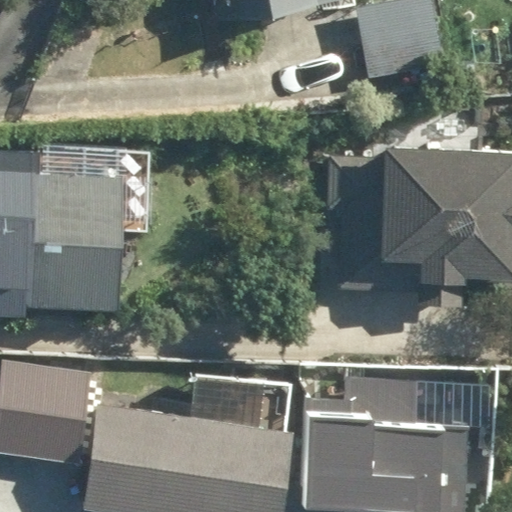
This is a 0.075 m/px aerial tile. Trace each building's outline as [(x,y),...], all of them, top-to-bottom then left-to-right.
[(209,0),(214,26),(355,0),(209,0)] [(428,0),(409,0),(353,7),(361,73),(437,63),(428,0)] [(338,254),(337,285),(415,289),(414,303),(458,305),(459,279),(511,282),(511,271),(511,149),(384,143),(379,256),(338,254)] [(0,307),(115,314),(125,147),(75,144),(73,172),(0,168),(0,307)] [(145,511),(268,511),(282,432),(283,378),(188,375),(187,415),(97,400),(79,500),(145,511)]
